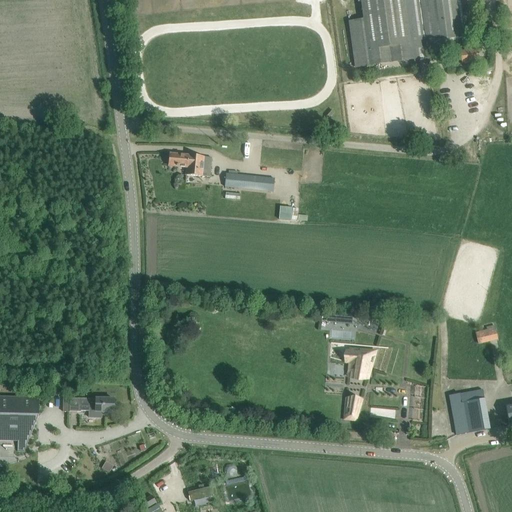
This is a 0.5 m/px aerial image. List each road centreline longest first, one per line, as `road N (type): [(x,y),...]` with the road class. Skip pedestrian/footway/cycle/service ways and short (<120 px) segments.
road 1 (unclassified): [(180,435),(150,415),(137,387),(130,220),(103,0)]
road 2 (unclassified): [(441,463),(180,435)]
road 3 (unclassified): [(0,504),(110,490),(180,435)]
